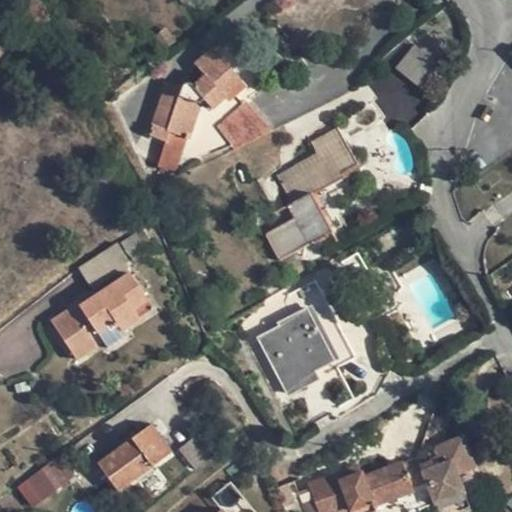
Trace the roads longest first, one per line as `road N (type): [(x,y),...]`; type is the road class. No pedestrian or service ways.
road 1 (residential): [(511,338),(438,202),(480,42),(466,0)]
road 2 (unknown): [(511,362),(313,459),(283,450),(235,377)]
